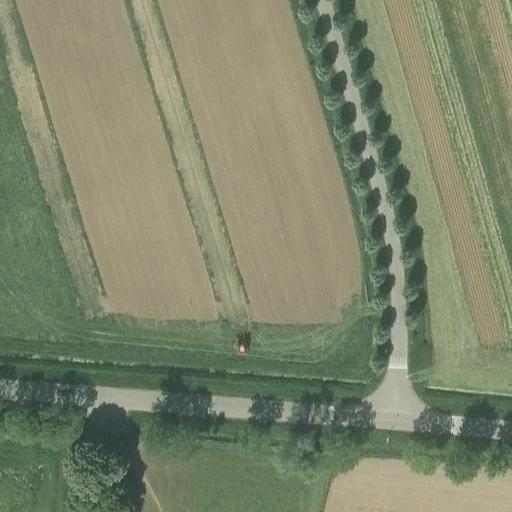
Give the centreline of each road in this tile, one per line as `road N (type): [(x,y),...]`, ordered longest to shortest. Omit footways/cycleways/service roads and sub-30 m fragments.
road 1 (unclassified): [(393,420),(395,242),(324,0)]
road 2 (unclassified): [(393,420),(0,387)]
